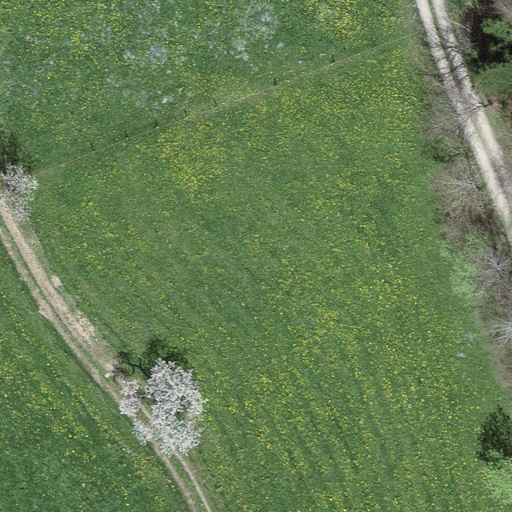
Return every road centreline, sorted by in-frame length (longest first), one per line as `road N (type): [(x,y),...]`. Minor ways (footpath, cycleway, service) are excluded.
road 1 (track): [(0,217),(76,344),(165,448),(201,511)]
road 2 (track): [(427,0),(456,120),(511,242)]
